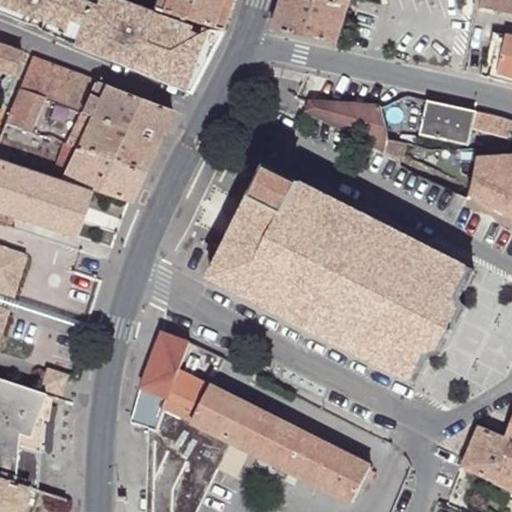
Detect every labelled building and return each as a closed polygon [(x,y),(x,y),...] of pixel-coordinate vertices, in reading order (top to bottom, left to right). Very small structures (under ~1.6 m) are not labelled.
[(86,52),(192,95),(225,32),(154,11),(124,0),(97,0),(97,3),(92,0),(0,0),(0,13),(74,45),(77,48),(86,52)] [(234,0),(157,0),(154,11),(225,32),(234,0)] [(347,9),(310,0),(281,0),(272,30),(336,45),(347,9)] [(310,0),(347,9),(349,0),(310,0)] [(511,0),(480,0),(480,10),(489,12),(511,16),(511,0)] [(511,37),(498,34),(488,79),(510,85),(511,85),(511,37)] [(2,46),(0,45),(0,72),(6,74),(4,80),(2,80),(0,85),(0,98),(4,100),(22,54),(2,46)] [(43,63),(32,58),(19,91),(30,95),(43,63)] [(66,71),(43,63),(30,95),(53,102),(66,71)] [(97,83),(66,71),(53,102),(83,113),(97,83)] [(172,111),(97,83),(83,113),(158,141),(172,111)] [(30,95),(19,91),(5,124),(143,171),(158,141),(83,113),(53,102),(30,95)] [(313,102),(310,102),(306,112),(402,162),(404,156),(406,146),(392,144),(382,107),(313,102)] [(476,112),(427,102),(420,133),(469,143),(476,112)] [(511,122),(487,115),(478,113),(474,151),(508,151),(511,140),(511,122)] [(143,171),(5,124),(0,136),(0,160),(62,181),(93,191),(128,202),(143,171)] [(511,154),(477,156),(475,165),(468,195),(511,219),(511,154)] [(62,181),(0,160),(0,212),(7,215),(78,239),(93,191),(62,181)] [(475,268),(262,165),(252,185),(243,199),(241,202),(216,255),(205,278),(417,384),(421,377),(420,376),(429,357),(431,358),(432,356),(435,354),(437,354),(440,355),(441,354),(443,354),(445,349),(444,349),(446,345),(447,345),(449,342),(448,341),(457,323),(458,323),(460,320),(459,319),(460,316),(461,316),(465,310),(464,309),(464,308),(462,307),(460,306),(458,304),(458,302),(459,300),(459,299),(469,279),(470,279),(475,268)] [(22,259),(0,252),(0,301),(14,306),(26,267),(22,259)] [(0,301),(0,308),(11,312),(14,306),(0,301)] [(0,308),(0,344),(11,312),(0,308)] [(189,344),(160,334),(141,389),(151,394),(166,400),(179,370),(189,344)] [(208,383),(179,370),(166,400),(162,408),(191,423),(208,383)] [(64,398),(68,377),(47,373),(44,394),(64,398)] [(0,380),(0,478),(14,483),(27,488),(36,492),(39,455),(43,420),(49,396),(0,380)] [(373,463),(211,382),(208,383),(191,423),(200,427),(231,444),(352,503),(373,463)] [(166,400),(151,394),(141,389),(136,406),(131,423),(148,428),(154,431),(162,408),(166,400)] [(197,511),(231,444),(200,427),(191,423),(162,408),(154,431),(148,428),(148,446),(147,468),(147,511),(197,511)] [(511,415),(503,438),(510,442),(511,442),(511,415)] [(500,437),(478,428),(461,468),(494,483),(510,442),(503,438),(500,437)] [(511,442),(510,442),(494,483),(511,491),(511,442)] [(14,483),(0,478),(0,511),(19,511),(27,488),(14,483)] [(19,511),(31,511),(37,492),(36,492),(27,488),(19,511)]
